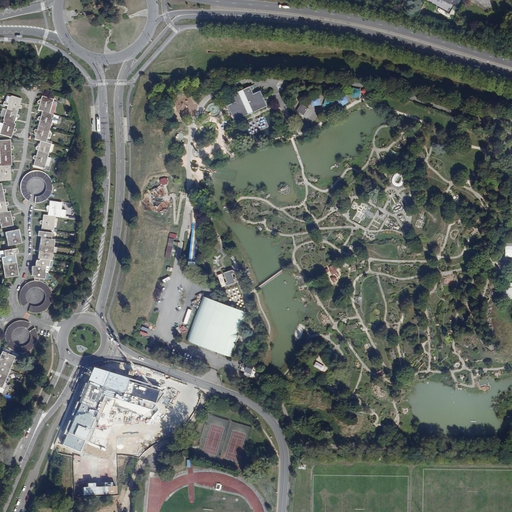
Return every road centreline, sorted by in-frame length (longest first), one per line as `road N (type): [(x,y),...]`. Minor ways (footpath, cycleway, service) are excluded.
road 1 (tertiary): [(209,14),(350,28),(511,74)]
road 2 (tertiary): [(511,61),(367,21),(213,0)]
road 3 (tertiary): [(93,57),(101,71),(105,181),(77,319)]
road 4 (tertiary): [(99,323),(118,220),(123,76)]
road 5 (tertiary): [(282,511),(286,452),(273,420),(245,399),(154,365)]
road 6 (residential): [(33,94),(15,183),(19,204),(28,208),(17,310)]
